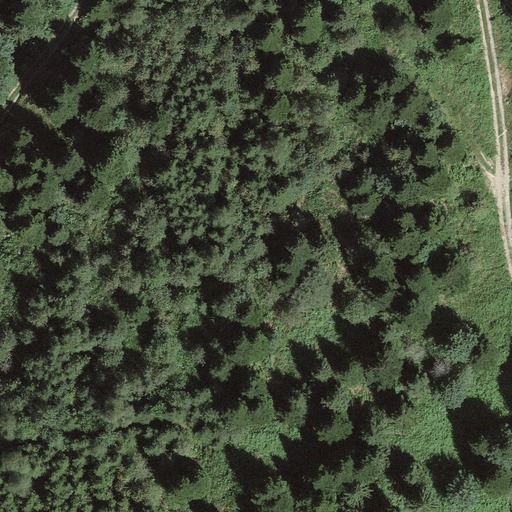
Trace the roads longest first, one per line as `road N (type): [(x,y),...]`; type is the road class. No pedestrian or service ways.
road 1 (track): [(511,248),(483,0)]
road 2 (track): [(366,0),(504,185)]
road 3 (track): [(0,444),(91,423),(168,420),(191,427),(204,447)]
road 4 (track): [(87,0),(0,118)]
road 5 (track): [(55,42),(169,0)]
